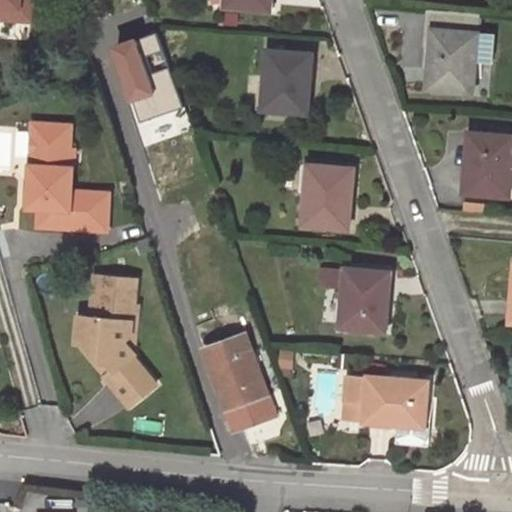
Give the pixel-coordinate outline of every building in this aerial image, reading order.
[(0,0),(0,18),(35,21),(36,0),(0,0)] [(272,0),(227,0),(227,6),(272,10),(272,0)] [(227,12),(226,24),(236,25),(237,13),(227,12)] [(491,52),(493,33),(432,28),(427,88),(473,92),(475,61),(476,51),(491,52)] [(159,36),(114,51),(140,126),(184,111),(159,36)] [(314,51),(268,48),(264,108),(308,111),(314,51)] [(475,61),(491,62),(491,52),(476,51),(475,61)] [(72,124),(34,123),(33,206),(44,208),(59,208),(59,226),(110,227),(112,190),(75,188),(76,166),(72,166),(66,166),(66,147),(72,147),(72,124)] [(511,133),(470,131),(465,191),(510,194),(511,168),(511,133)] [(354,167),(309,164),(304,224),(348,228),(354,167)] [(43,225),(59,226),(59,208),(44,208),(43,225)] [(345,268),(320,266),(318,286),(344,289),(345,268)] [(391,272),(345,268),(344,289),(340,328),(387,332),(391,272)] [(138,280),(96,276),(92,316),(80,316),(79,342),(88,343),(101,359),(104,357),(114,370),(107,376),(130,404),(157,383),(135,354),(136,353),(127,341),(133,336),(134,321),(138,322),(140,306),(135,305),(138,280)] [(225,307),(215,310),(218,318),(228,314),(225,307)] [(248,333),(204,349),(234,430),(277,416),(248,333)] [(79,342),(107,376),(114,370),(104,357),(101,359),(88,343),(79,342)] [(347,373),(345,398),(366,400),(363,421),(399,423),(427,424),(430,381),(347,373)] [(343,419),(363,421),(366,400),(345,398),(343,419)] [(430,425),(427,424),(399,423),(398,443),(429,446),(430,425)]
